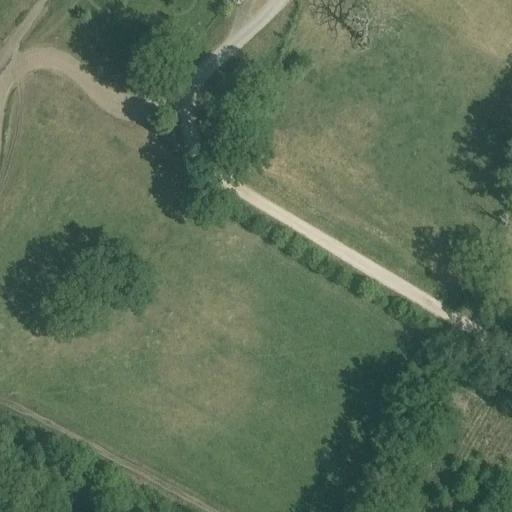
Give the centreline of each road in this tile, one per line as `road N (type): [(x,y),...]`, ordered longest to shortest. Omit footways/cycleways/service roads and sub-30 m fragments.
road 1 (track): [(511,351),(222,182),(195,152),(178,95)]
road 2 (track): [(0,90),(18,65),(46,63),(119,109),(178,95)]
road 3 (track): [(279,0),(208,78),(178,95)]
